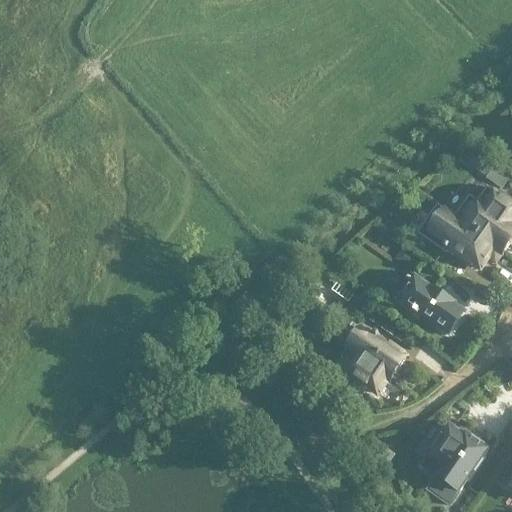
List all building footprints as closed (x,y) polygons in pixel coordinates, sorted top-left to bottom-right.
[(493,169),(487,179),(501,189),(508,179),(493,169)] [(454,218),(504,253),(511,241),(511,226),(511,225),(511,206),(487,189),(477,203),(469,197),(454,218)] [(437,206),(418,234),(443,252),(444,249),(449,253),(451,250),(480,269),(487,258),(495,264),(502,254),(503,254),(504,253),(454,218),(437,206)] [(421,262),(412,256),(405,267),(414,273),(421,262)] [(415,279),(399,301),(449,336),(465,313),(415,279)] [(355,358),(345,373),(353,378),(377,395),(387,380),(390,382),(406,359),(379,341),(381,338),(365,327),(347,352),(355,358)] [(427,491),(450,507),(489,451),(466,435),(464,438),(449,428),(421,468),(436,478),(427,491)]
